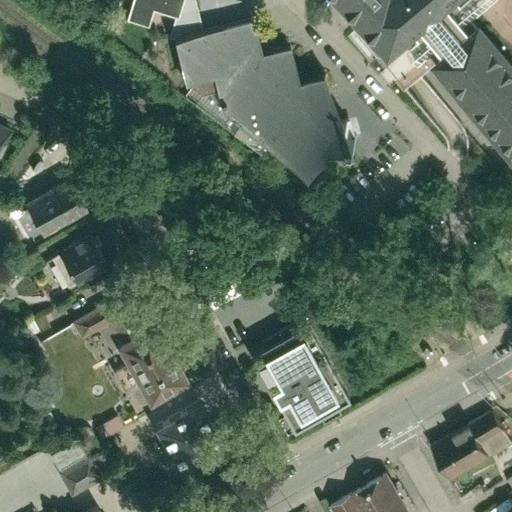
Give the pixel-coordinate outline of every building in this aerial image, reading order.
[(218,97),(300,167),(313,152),(324,143),(340,134),(358,128),(348,112),(339,94),(331,69),(304,73),(295,39),(270,44),(263,14),(215,25),(207,0),(142,0),(138,15),(157,20),(163,5),(185,12),(188,25),(176,28),(189,75),(211,72),(218,97)] [(338,0),(382,48),(416,22),(440,51),(429,60),(511,151),(511,54),(482,19),(467,31),(442,1),(443,0),(338,0)] [(0,162),(16,125),(0,117),(0,162)] [(81,210),(67,181),(29,200),(43,228),(81,210)] [(103,257),(89,232),(59,249),(74,274),(103,257)] [(207,303),(264,280),(257,264),(200,286),(207,303)] [(124,283),(67,317),(78,336),(136,303),(124,283)] [(105,329),(147,401),(187,378),(145,306),(105,329)] [(354,394),(309,315),(253,346),(299,425),(354,394)] [(183,474),(227,450),(199,401),(156,425),(183,474)] [(511,436),(511,432),(500,411),(468,429),(470,433),(437,451),(452,479),(492,456),(488,449),(511,436)] [(48,452),(67,492),(95,478),(76,439),(48,452)] [(396,511),(399,511),(379,476),(328,507),(331,511),(396,511)]
